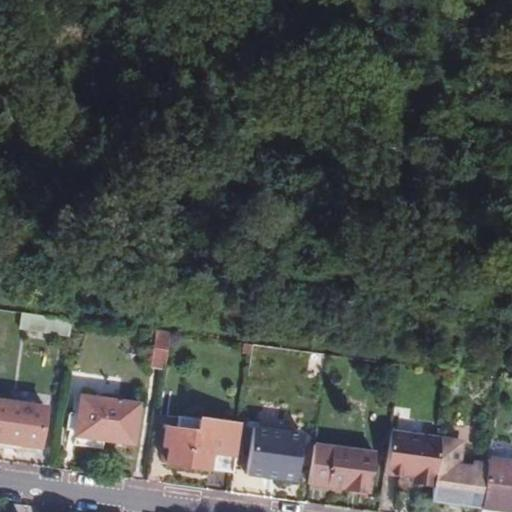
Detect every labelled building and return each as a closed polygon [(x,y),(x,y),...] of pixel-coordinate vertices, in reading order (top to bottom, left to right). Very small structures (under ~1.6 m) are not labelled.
[(61,323),(13,317),(11,331),(60,338),(61,323)] [(156,367),(160,336),(145,334),(143,364),(156,367)] [(96,443),(101,403),(72,400),(69,429),(68,440),(96,443)] [(128,406),(101,403),(96,443),(124,447),(128,406)] [(1,410),(0,414),(0,445),(32,450),(36,416),(1,410)] [(95,453),(96,443),(68,440),(69,429),(59,428),(56,449),(95,453)] [(288,481),(293,435),(244,429),(238,476),(288,481)] [(156,465),(180,469),(185,435),(159,432),(156,465)] [(180,469),(214,473),(219,436),(205,434),(204,438),(185,435),(180,469)] [(433,440),(388,435),(383,477),(406,479),(405,485),(431,488),(437,442),(433,440)] [(437,442),(431,488),(428,506),(471,511),(474,511),(479,470),(459,466),(461,445),(437,442)] [(363,493),(367,457),(324,452),(319,487),(363,493)] [(511,511),(511,464),(480,460),(479,470),(474,511),(511,511)]
